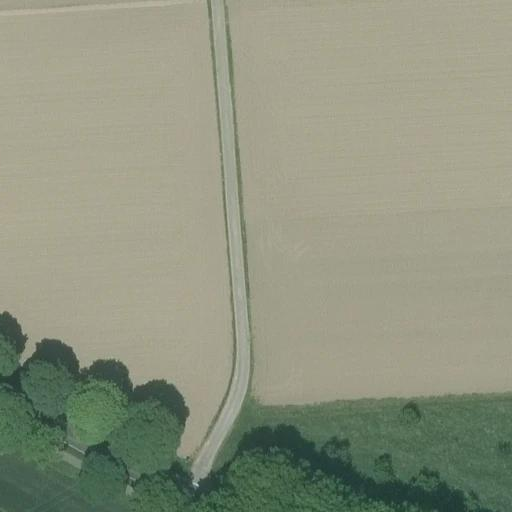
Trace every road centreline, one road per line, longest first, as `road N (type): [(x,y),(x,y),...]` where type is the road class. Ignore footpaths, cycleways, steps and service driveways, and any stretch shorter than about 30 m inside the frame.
road 1 (unclassified): [(210,0),(240,399),(181,511)]
road 2 (secondary): [(0,411),(181,511)]
